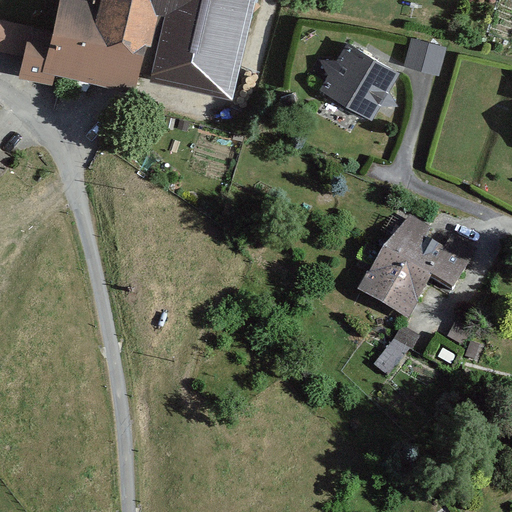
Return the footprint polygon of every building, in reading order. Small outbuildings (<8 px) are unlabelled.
[(166,0),(55,0),(50,25),(21,19),(10,68),(121,93),(133,37),(157,42),(166,0)] [(236,98),(258,0),(166,0),(157,42),(149,79),(236,98)] [(390,66),(337,35),(304,92),(356,123),(390,66)] [(443,47),(406,36),(398,63),(435,74),(443,47)] [(0,190),(17,169),(0,155),(0,190)] [(471,245),(413,213),(365,299),(423,331),(471,245)] [(377,366),(394,377),(419,334),(401,324),(377,366)]
